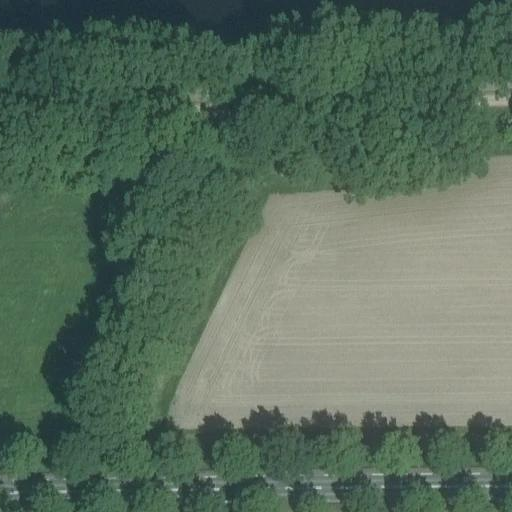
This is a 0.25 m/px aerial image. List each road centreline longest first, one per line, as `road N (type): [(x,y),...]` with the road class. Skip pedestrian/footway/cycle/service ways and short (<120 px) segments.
road 1 (track): [(511,102),(0,122)]
road 2 (secondary): [(0,488),(511,485)]
road 3 (track): [(283,110),(315,132),(429,149)]
